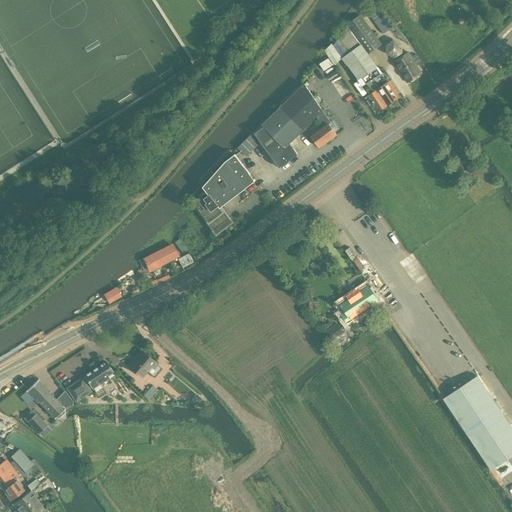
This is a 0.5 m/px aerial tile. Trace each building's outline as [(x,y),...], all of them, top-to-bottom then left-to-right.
[(384,14),(374,21),(384,34),(393,26),(384,14)] [(346,25),(352,33),(369,54),(382,45),(360,15),(346,25)] [(377,68),(346,27),(333,46),(332,44),(324,51),(329,58),(334,65),(345,57),(360,79),(377,68)] [(394,39),(386,45),(386,54),(395,58),(403,53),(402,43),(394,39)] [(407,83),(421,74),(416,66),(420,63),(415,55),(412,57),(409,53),(394,62),(407,83)] [(334,65),(329,58),(319,64),(324,71),(334,65)] [(377,68),(360,79),(362,82),(364,81),(366,83),(366,82),(367,83),(374,78),(380,88),(377,90),(387,105),(397,99),(386,83),(389,82),(386,78),(385,79),(382,74),(377,68)] [(366,82),(366,83),(372,93),(368,96),(378,111),(387,105),(377,90),(380,88),(374,78),(367,83),(366,82)] [(289,142),(301,130),(316,116),(323,125),(310,135),(319,146),(335,133),(327,123),(330,121),(303,83),(261,124),(263,126),(254,133),(279,167),(297,153),(289,142)] [(259,144),(251,135),(238,148),(246,156),(259,144)] [(204,186),(205,187),(204,188),(210,195),(220,207),(246,188),(255,181),(235,154),(226,161),(204,186)] [(194,204),(195,204),(199,210),(198,210),(203,217),(204,216),(211,225),(215,221),(221,229),(231,222),(220,208),(221,207),(220,207),(210,195),(204,188),(205,187),(204,186),(202,189),(195,194),(198,198),(195,201),(194,201),(194,202),(194,203),(194,204)] [(172,245),(138,262),(141,268),(145,275),(178,259),(172,245)] [(177,259),(182,268),(193,262),(188,254),(177,259)] [(360,293),(340,306),(344,312),(341,314),(347,324),(358,317),(357,316),(379,301),(368,285),(359,291),(360,293)] [(113,293),(106,298),(109,303),(116,298),(113,293)] [(330,344),(344,335),(337,325),(323,334),(330,344)] [(127,367),(132,371),(135,374),(137,372),(142,377),(147,372),(154,378),(162,369),(155,363),(154,363),(141,350),(127,367)] [(91,388),(92,389),(108,378),(107,376),(112,372),(105,362),(84,376),(84,377),(91,388)] [(87,394),(86,392),(91,388),(84,377),(81,379),(66,389),(75,403),(82,399),(81,397),(87,394)] [(511,428),(477,377),(446,397),(444,399),(469,437),(492,469),(511,454),(511,428)] [(64,391),(55,400),(48,392),(49,391),(38,379),(26,391),(36,402),(37,403),(38,402),(54,419),(64,409),(68,407),(72,406),(75,404),(64,391)] [(205,402),(195,394),(190,400),(200,408),(205,402)] [(36,413),(27,422),(38,434),(47,425),(36,413)] [(25,473),(17,464),(25,457),(19,450),(11,458),(14,461),(9,465),(6,460),(0,464),(0,486),(2,490),(4,488),(13,482),(16,480),(25,474),(25,473)] [(33,466),(25,457),(17,464),(25,473),(33,466)] [(4,488),(2,490),(10,500),(23,490),(16,480),(13,482),(4,488)] [(30,491),(39,484),(36,480),(27,486),(30,491)] [(18,511),(20,511),(37,500),(30,491),(12,504),(18,511)] [(37,500),(20,511),(40,511),(44,510),(37,500)]
